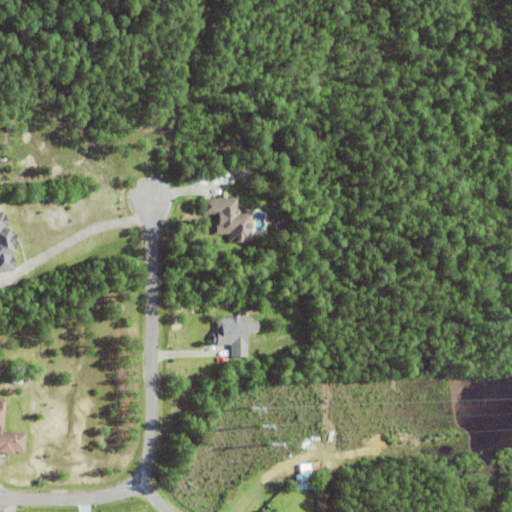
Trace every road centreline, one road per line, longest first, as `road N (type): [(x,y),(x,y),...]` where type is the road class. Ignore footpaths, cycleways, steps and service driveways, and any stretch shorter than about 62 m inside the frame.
road 1 (residential): [(135,482),(149,442),(148,175)]
road 2 (residential): [(135,482),(108,495),(0,497)]
